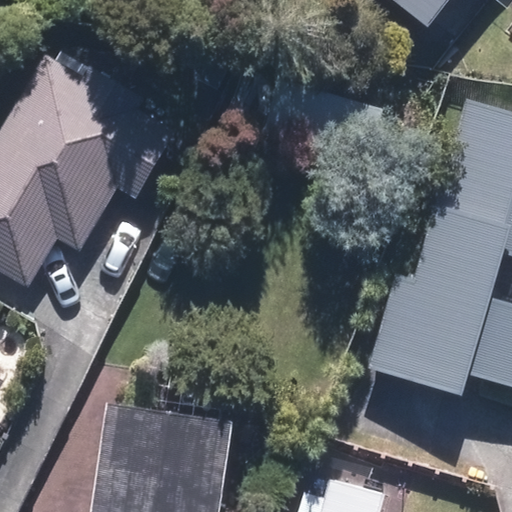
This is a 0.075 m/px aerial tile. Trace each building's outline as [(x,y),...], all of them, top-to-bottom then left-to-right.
[(380,0),(424,35),(452,0),(380,0)] [(0,49),(8,36),(0,31),(0,49)] [(48,52),(0,133),(0,276),(26,291),(55,242),(82,257),(118,196),(134,206),(179,128),(48,52)] [(382,111),(278,87),(265,144),(368,168),(382,111)] [(392,277),(365,374),(462,401),(469,378),(511,390),(511,306),(490,300),(502,257),(511,259),(511,115),(465,102),(414,283),(392,277)] [(220,511),(233,425),(102,407),(87,511),(220,511)] [(300,469),(287,511),(377,511),(383,492),(300,469)]
